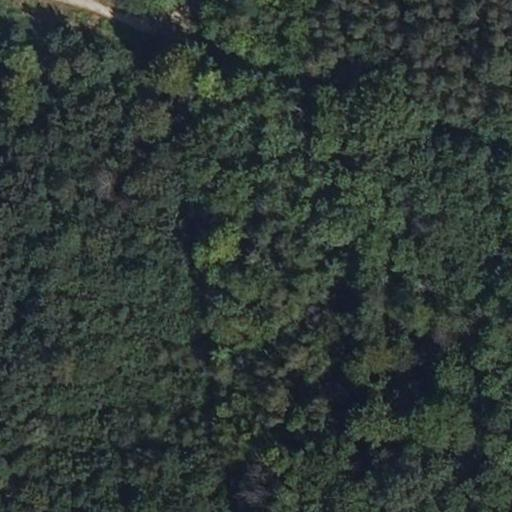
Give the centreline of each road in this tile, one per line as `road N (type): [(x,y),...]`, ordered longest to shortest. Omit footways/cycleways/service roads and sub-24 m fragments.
road 1 (unknown): [(235,511),(169,30)]
road 2 (unknown): [(96,8),(511,141)]
